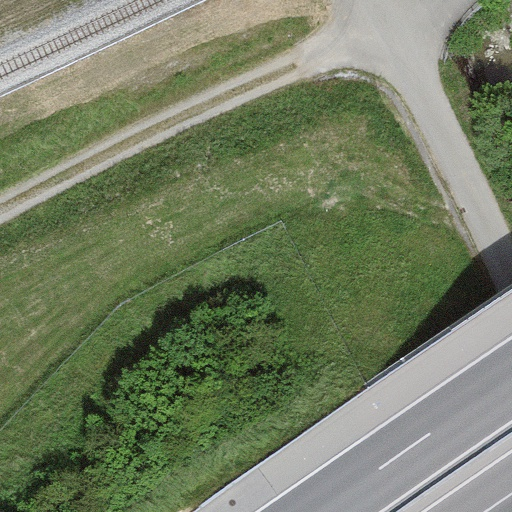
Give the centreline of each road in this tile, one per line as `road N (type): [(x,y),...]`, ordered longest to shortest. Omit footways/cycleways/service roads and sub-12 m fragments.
road 1 (unclassified): [(511,326),(483,219),(376,0)]
road 2 (motorway): [(511,378),(317,511)]
